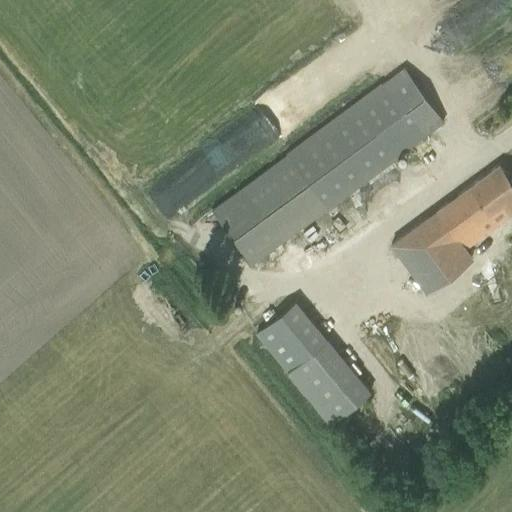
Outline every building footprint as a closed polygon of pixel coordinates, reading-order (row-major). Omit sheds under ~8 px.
[(184,174),(250,264),(443,121),(376,32),(184,174)] [(496,224),(489,214),(501,205),(508,215),(511,212),(511,181),(499,164),(390,244),(425,291),(470,257),(463,247),(496,224)] [(495,267),(498,281),(481,285),(503,364),(511,361),(511,265),(511,263),(495,267)] [(329,422),(370,388),(293,298),(253,332),(329,422)] [(493,380),(474,307),(435,317),(454,390),(493,380)] [(436,366),(427,370),(399,315),(355,336),(394,415),(448,389),(436,366)]
